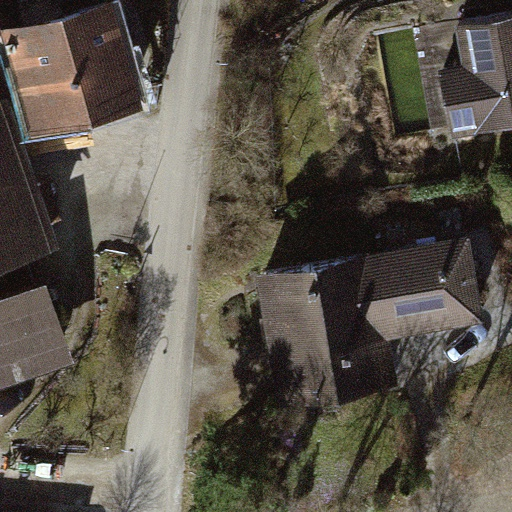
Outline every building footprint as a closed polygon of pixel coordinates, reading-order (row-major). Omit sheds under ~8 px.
[(133,7),(18,35),(44,141),(159,113),(133,7)] [(511,21),(468,30),(475,64),(450,69),(463,138),(511,129),(511,21)] [(0,273),(68,251),(0,50),(0,273)] [(480,238),(264,275),(288,409),(408,389),(399,339),(495,322),(480,238)] [(57,280),(0,299),(0,397),(87,367),(57,280)]
